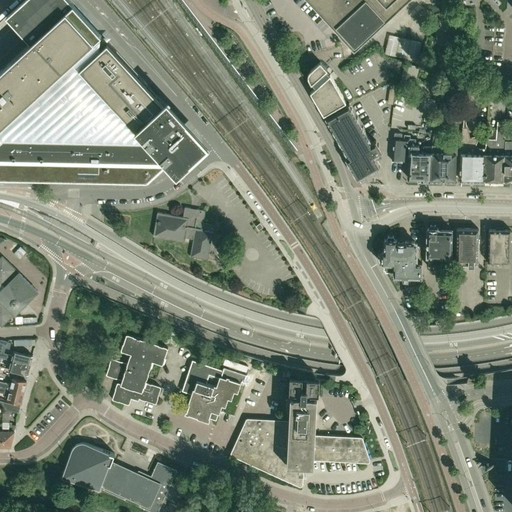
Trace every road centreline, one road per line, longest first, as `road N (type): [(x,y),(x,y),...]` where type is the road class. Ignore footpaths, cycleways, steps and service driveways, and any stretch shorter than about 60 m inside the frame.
road 1 (secondary): [(511,331),(423,343),(302,333),(179,288),(55,213)]
road 2 (secondary): [(97,264),(209,321),(291,347),(383,359),(511,348)]
road 3 (unclassified): [(410,486),(366,375),(313,275),(216,147)]
road 4 (residential): [(410,486),(363,501),(306,500),(84,399)]
road 5 (secondary): [(236,0),(308,124),(342,216)]
road 6 (secondary): [(354,211),(333,151),(247,0)]
road 7 (unclassified): [(216,147),(87,0)]
road 8 (unclassified): [(55,213),(71,194),(158,188),(216,147)]
road 9 (secondary): [(438,404),(367,262)]
